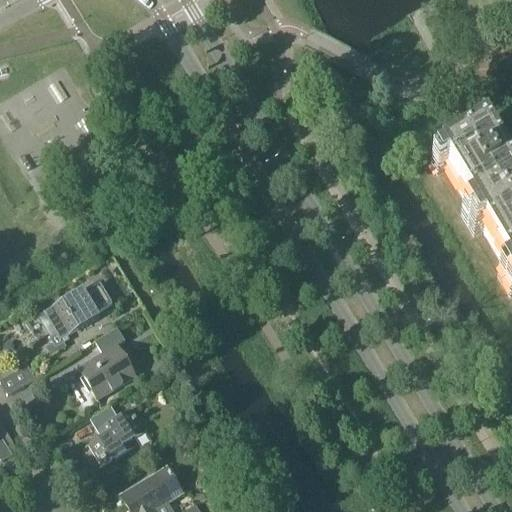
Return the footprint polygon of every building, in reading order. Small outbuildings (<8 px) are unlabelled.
[(511,183),(511,182),(505,173),(494,153),(491,148),(484,137),(483,136),(482,136),(438,163),(511,287),(511,183)] [(111,307),(103,293),(100,287),(85,296),(82,292),(43,315),(56,337),(49,341),(52,346),(45,350),(50,358),(66,349),(64,346),(69,343),(67,340),(100,320),(97,315),(111,307)] [(109,391),(112,394),(135,380),(116,350),(125,345),(117,332),(96,345),(105,359),(96,364),(95,363),(80,373),(96,399),(109,391)] [(23,370),(0,383),(0,385),(7,398),(31,384),(23,370)] [(44,376),(42,372),(33,378),(35,381),(44,376)] [(133,414),(132,413),(118,422),(111,410),(90,424),(101,442),(89,450),(103,472),(132,453),(128,447),(146,435),(142,437),(129,416),(133,414)] [(0,464),(1,465),(11,459),(0,439),(0,464)] [(167,470),(118,499),(125,511),(156,511),(182,497),(167,470)]
